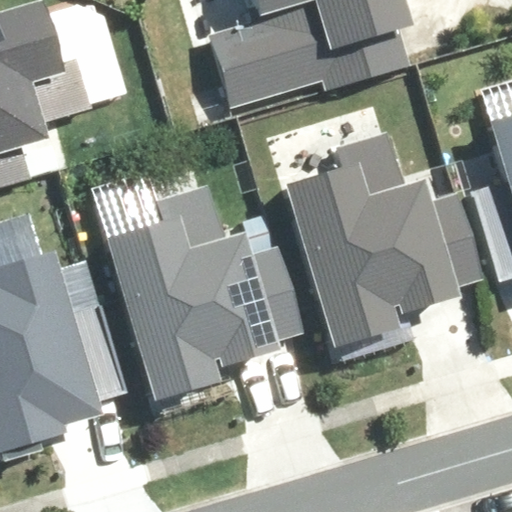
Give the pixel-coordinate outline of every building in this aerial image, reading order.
[(34,0),(14,0),(0,4),(0,175),(20,169),(13,144),(39,136),(35,120),(92,103),(75,46),(50,53),(34,0)] [(239,0),(246,21),(208,32),(228,98),(319,71),(322,80),(403,57),(392,22),(402,19),(396,0),(239,0)] [(511,112),(478,124),(511,221),(511,112)] [(274,187),(319,341),(382,322),(379,310),(471,284),(443,186),(415,194),(409,175),(397,178),(383,129),(329,145),(336,169),(274,187)] [(100,234),(144,388),(208,370),(205,358),(296,331),(268,233),(240,241),(235,222),(222,226),(208,176),(155,192),(162,217),(100,234)] [(0,444),(61,425),(57,417),(90,407),(40,246),(0,257),(0,444)]
